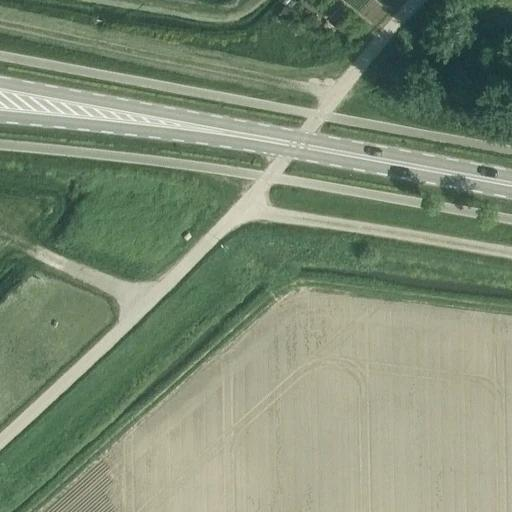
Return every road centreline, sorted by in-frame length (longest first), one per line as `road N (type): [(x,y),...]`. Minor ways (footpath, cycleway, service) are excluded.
road 1 (track): [(37,511),(245,320),(296,286),(511,308)]
road 2 (unclassified): [(0,440),(296,144)]
road 3 (track): [(337,94),(0,23)]
road 4 (primary): [(296,144),(2,99)]
road 5 (track): [(238,208),(511,253)]
road 6 (primary): [(511,183),(296,144)]
road 7 (unclassified): [(296,144),(416,0)]
road 8 (track): [(145,302),(15,243)]
